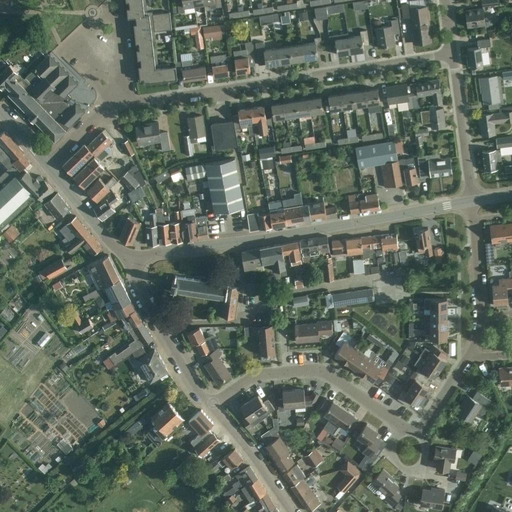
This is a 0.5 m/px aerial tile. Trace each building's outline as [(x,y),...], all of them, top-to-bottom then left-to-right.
[(126,0),(129,0),(130,6),(127,7),(128,17),(133,16),(136,42),(139,42),(140,48),(137,49),(138,59),(141,59),(141,65),(138,65),(140,79),(143,78),(144,82),(167,79),(170,79),(177,78),(176,65),(169,66),(155,68),(151,31),(164,30),(162,13),(144,15),(142,0),(126,0)] [(195,11),(193,0),(176,0),(178,12),(185,11),(185,12),(195,11)] [(204,3),(203,0),(193,0),(195,11),(196,11),(196,9),(200,8),(200,4),(204,3)] [(403,18),(411,17),(414,43),(431,41),(426,6),(410,8),(410,3),(402,5),(403,18)] [(482,8),(465,10),(467,27),(485,24),(482,8)] [(381,27),(375,28),(378,48),(395,45),(393,34),(399,33),(397,19),(389,20),(390,26),(381,27)] [(212,34),(221,32),(219,24),(204,27),(205,37),(212,36),(212,34)] [(203,47),(200,27),(190,28),(191,34),(195,34),(197,48),(203,47)] [(361,35),(348,37),(350,52),(363,50),(363,44),(369,43),(367,29),(360,30),(361,35)] [(350,52),(348,37),(336,39),(335,34),(329,35),(331,49),(337,48),(338,54),(350,52)] [(315,42),(302,44),(305,59),(318,57),(317,51),(323,50),(321,36),(314,37),(315,42)] [(43,40),(33,44),(34,44),(46,56),(46,57),(47,56),(47,55),(43,39),(43,40)] [(468,48),(469,59),(467,59),(468,66),(470,66),(470,68),(483,66),(481,52),(486,51),(486,46),(490,45),(489,39),(477,41),(478,47),(468,48)] [(240,49),(240,51),(233,52),(236,73),(249,71),(247,54),(253,53),(251,41),(245,42),(246,48),(240,49)] [(279,63),(277,48),(265,50),(264,41),(255,43),(259,64),(266,63),(267,65),(279,63)] [(292,61),(289,46),(282,47),(281,43),(276,44),(277,48),(279,63),(292,61)] [(305,59),(302,44),(289,46),(292,61),(305,59)] [(62,98),(76,85),(78,83),(49,54),(48,56),(47,56),(46,57),(36,67),(25,77),(31,83),(29,85),(25,89),(19,83),(11,91),(8,94),(54,141),(66,130),(85,111),(75,101),(69,107),(65,102),(56,102),(56,100),(56,98),(62,98)] [(220,64),(212,65),(214,76),(228,74),(228,70),(232,69),(230,55),(225,56),(219,57),(220,64)] [(197,62),(192,63),(191,59),(181,61),(184,81),(206,77),(204,65),(198,66),(197,62)] [(4,85),(11,91),(19,83),(25,89),(29,85),(9,65),(0,73),(0,86),(1,88),(4,85)] [(481,89),(482,89),(484,103),(500,101),(497,76),(479,78),(481,89)] [(432,92),(432,95),(434,104),(442,102),(439,80),(431,81),(431,82),(416,85),(418,92),(411,93),(413,108),(420,107),(418,95),(432,92)] [(406,83),(386,86),(389,103),(397,102),(398,110),(408,109),(413,108),(411,94),(408,94),(406,83)] [(377,89),(365,90),(367,105),(380,103),(377,89)] [(367,105),(365,90),(353,92),(355,107),(367,105)] [(355,107),(353,92),(341,94),(343,109),(355,107)] [(343,109),(341,94),(329,96),(331,111),(343,109)] [(321,97),(308,99),(310,114),(323,112),(321,97)] [(308,99),(296,101),(298,115),(304,114),(305,118),(311,118),(310,114),(308,99)] [(298,115),(296,101),(284,103),(286,117),(298,115)] [(286,117),(284,103),(272,105),(274,119),(286,117)] [(264,106),(250,108),(254,134),(255,134),(268,132),(264,106)] [(429,109),(420,110),(421,114),(421,119),(422,123),(431,122),(431,128),(445,126),(443,107),(429,109)] [(511,121),(511,107),(499,109),(499,113),(479,115),(479,121),(480,121),(481,135),(495,133),(494,123),(511,121)] [(239,114),(233,115),(235,129),(248,127),(249,135),(255,134),(254,134),(250,108),(238,110),(239,114)] [(190,135),(183,136),(186,155),(193,154),(191,143),(206,140),(202,115),(187,117),(190,135)] [(232,121),(212,124),(215,148),(235,145),(232,121)] [(150,125),(136,127),(138,143),(149,141),(149,143),(160,141),(162,151),(170,150),(167,132),(159,133),(157,122),(149,123),(150,125)] [(415,136),(428,134),(427,128),(414,129),(415,136)] [(23,168),(30,162),(22,154),(24,152),(4,131),(0,134),(0,160),(7,169),(0,175),(0,184),(2,187),(23,168)] [(96,156),(111,141),(102,131),(87,147),(84,144),(62,165),(71,174),(93,153),(96,156)] [(498,147),(511,144),(511,135),(497,138),(498,147)] [(134,153),(127,140),(122,143),(128,156),(134,153)] [(402,184),(401,159),(397,160),(394,140),(355,147),(358,167),(380,163),(385,187),(402,184)] [(260,159),(276,157),(274,147),(259,149),(260,159)] [(501,150),(482,152),(484,170),(497,169),(496,161),(502,161),(501,150)] [(436,155),(418,157),(420,178),(431,177),(452,174),(450,158),(437,160),(436,155)] [(119,177),(132,165),(123,156),(111,168),(119,177)] [(94,157),(74,177),(84,187),(104,167),(94,157)] [(413,157),(401,159),(402,184),(417,182),(413,157)] [(235,158),(185,166),(187,178),(207,175),(214,212),(243,206),(235,158)] [(172,176),(181,173),(178,166),(169,170),(172,176)] [(23,200),(44,180),(39,175),(34,180),(23,168),(2,187),(0,189),(0,229),(27,204),(23,200)] [(120,178),(131,189),(139,182),(134,173),(131,168),(120,178)] [(167,169),(154,177),(158,183),(171,175),(167,169)] [(98,177),(86,189),(97,200),(116,181),(112,177),(105,184),(98,177)] [(41,200),(53,190),(44,180),(23,200),(27,204),(37,196),(41,200)] [(140,186),(127,193),(132,202),(145,194),(140,186)] [(294,198),(283,200),(284,208),(285,210),(287,224),(305,221),(302,205),(301,197),(300,192),(294,193),(294,198)] [(70,208),(57,193),(45,203),(49,208),(48,210),(51,214),(53,213),(56,217),(51,222),(51,223),(70,208)] [(117,198),(114,193),(93,208),(101,219),(114,209),(110,203),(117,198)] [(379,209),(377,193),(365,195),(365,197),(364,197),(364,199),(359,200),(359,201),(348,202),(350,214),(379,209)] [(321,201),(316,201),(319,219),(337,216),(335,206),(325,207),(324,200),(323,201),(323,196),(320,197),(321,201)] [(319,219),(316,201),(308,203),(308,204),(302,205),(305,221),(319,219)] [(284,210),(279,211),(279,208),(269,210),(270,214),(272,227),(287,224),(285,210),(284,210)] [(183,241),(180,210),(175,211),(176,222),(169,223),(171,242),(183,241)] [(196,221),(195,217),(194,217),(193,215),(185,216),(184,210),(180,210),(183,241),(198,239),(198,238),(195,221),(196,221)] [(270,214),(269,210),(269,212),(258,214),(257,212),(247,214),(249,231),(267,228),(272,227),(270,214)] [(42,211),(37,215),(44,223),(49,219),(42,211)] [(171,242),(169,223),(169,215),(162,216),(162,212),(155,213),(157,215),(159,243),(171,242)] [(157,215),(155,213),(149,213),(150,220),(144,221),(146,244),(159,243),(157,215)] [(76,216),(59,229),(70,242),(66,246),(70,252),(82,243),(92,254),(101,247),(87,230),(76,216)] [(208,237),(206,216),(195,217),(196,221),(195,221),(198,238),(208,237)] [(131,244),(140,222),(128,217),(119,239),(131,244)] [(511,222),(490,225),(492,242),(511,239),(511,222)] [(9,223),(1,229),(7,237),(15,231),(9,223)] [(419,252),(425,251),(426,256),(432,255),(428,228),(414,230),(417,247),(418,247),(419,252)] [(398,248),(397,234),(381,235),(383,250),(398,248)] [(381,235),(373,236),(376,251),(378,262),(385,261),(383,250),(381,235)] [(327,236),(299,240),(302,256),(303,263),(309,262),(308,255),(329,252),(327,241),(327,236)] [(376,251),(373,236),(361,237),(362,252),(363,258),(372,257),(372,253),(375,252),(375,251),(376,251)] [(362,252),(361,237),(332,240),(334,255),(337,254),(337,251),(343,250),(344,254),(362,252)] [(297,241),(281,244),(283,253),(289,252),(291,260),(291,265),(301,263),(300,258),(297,241)] [(492,242),(485,243),(487,263),(493,262),(492,242)] [(286,269),(283,253),(281,244),(269,246),(260,248),(262,264),(275,262),(277,271),(282,270),(283,275),(287,275),(285,269),(286,269)] [(260,248),(242,252),(244,267),(245,270),(256,268),(255,265),(262,264),(260,248)] [(119,278),(108,255),(88,264),(99,288),(119,278)] [(43,280),(48,277),(49,278),(67,268),(61,258),(38,271),(43,280)] [(364,272),(363,258),(353,259),(354,273),(364,272)] [(325,281),(333,280),(331,262),(326,263),(323,263),(325,281)] [(376,291),(388,288),(389,292),(399,289),(395,274),(374,279),(376,291)] [(238,284),(236,283),(230,283),(230,285),(229,285),(229,284),(176,277),(176,280),(173,280),(172,287),(174,288),(174,291),(224,299),(222,316),(233,318),(238,286),(238,284)] [(119,279),(119,278),(99,288),(103,286),(114,308),(116,308),(131,301),(119,279)] [(511,291),(511,285),(511,278),(499,279),(499,283),(492,284),(494,305),(508,304),(507,292),(511,291)] [(59,281),(52,285),(55,289),(62,286),(59,281)] [(255,283),(246,284),(247,295),(256,294),(255,283)] [(99,288),(91,292),(93,297),(101,293),(99,288)] [(307,295),(293,297),(294,306),(308,304),(307,295)] [(447,309),(447,298),(424,298),(424,308),(430,308),(430,309),(447,309)] [(119,317),(135,309),(131,301),(116,308),(114,308),(110,308),(107,309),(109,314),(107,315),(111,322),(119,317)] [(123,331),(128,328),(141,320),(135,309),(119,317),(111,322),(106,324),(108,328),(116,324),(115,323),(117,322),(123,331)] [(447,319),(447,309),(430,309),(430,314),(424,314),(424,319),(447,319)] [(77,324),(82,321),(76,311),(71,314),(77,324)] [(92,326),(88,319),(76,325),(80,333),(92,326)] [(447,329),(447,319),(424,319),(430,319),(430,324),(424,324),(424,329),(430,329),(447,329)] [(152,339),(141,320),(128,328),(134,338),(128,341),(131,345),(117,355),(115,353),(109,357),(114,364),(134,350),(141,346),(140,346),(152,339)] [(316,323),(295,324),(296,342),(318,340),(318,335),(332,333),(331,320),(316,321),(316,323)] [(251,326),(252,335),(259,335),(261,361),(270,360),(269,354),(275,354),(272,324),(251,326)] [(39,344),(49,332),(43,327),(33,339),(39,344)] [(199,328),(187,333),(193,344),(204,339),(199,328)] [(447,339),(447,329),(430,329),(430,334),(425,334),(425,339),(447,339)] [(334,355),(344,361),(354,347),(348,343),(352,337),(343,331),(335,343),(340,346),(334,355)] [(211,338),(196,345),(201,356),(216,349),(211,338)] [(448,354),(433,345),(427,353),(423,351),(420,356),(440,369),(446,360),(445,359),(448,354)] [(146,355),(141,346),(134,350),(134,351),(131,352),(150,383),(167,373),(164,367),(164,366),(158,356),(157,356),(154,350),(146,355)] [(353,368),(363,353),(354,347),(344,361),(353,368)] [(208,363),(205,365),(218,384),(230,375),(218,356),(221,354),(217,349),(205,357),(208,363)] [(363,374),(373,359),(376,354),(372,351),(368,356),(363,353),(353,368),(363,374)] [(403,355),(400,360),(406,364),(409,359),(403,355)] [(373,359),(363,374),(372,381),(376,376),(381,379),(393,361),(388,357),(385,362),(375,356),(373,359)] [(440,369),(420,356),(415,364),(419,366),(415,372),(417,373),(430,382),(433,377),(434,378),(440,369)] [(482,358),(477,360),(481,370),(486,368),(482,358)] [(511,366),(499,367),(500,385),(511,384),(511,366)] [(392,368),(388,373),(393,377),(396,373),(396,370),(392,368)] [(427,386),(430,382),(417,373),(414,377),(410,375),(405,384),(410,388),(422,396),(428,387),(427,386)] [(384,381),(381,387),(385,390),(389,385),(384,381)] [(416,405),(422,396),(410,388),(406,392),(403,390),(400,394),(397,399),(409,407),(412,402),(416,405)] [(294,406),(293,389),(282,390),(283,398),(277,399),(278,411),(284,410),(284,407),(294,406)] [(303,389),(293,389),(294,406),(313,405),(318,394),(313,391),(311,396),(304,396),(303,389)] [(463,402),(457,412),(471,421),(477,412),(482,414),(491,400),(477,391),(472,398),(467,395),(462,402),(463,402)] [(35,409),(41,403),(33,395),(27,401),(35,409)] [(258,395),(249,401),(258,415),(261,418),(265,415),(274,409),(268,399),(263,402),(258,395)] [(328,431),(344,408),(333,400),(332,402),(326,398),(318,410),(330,418),(323,427),(328,431)] [(157,445),(164,438),(163,437),(183,418),(167,401),(151,416),(157,423),(146,433),(157,445)] [(261,419),(258,415),(249,401),(240,407),(245,414),(240,417),(249,431),(254,427),(253,425),(261,419)] [(354,415),(344,408),(328,431),(332,434),(339,424),(351,432),(359,420),(353,417),(354,415)] [(201,409),(188,420),(200,433),(190,442),(195,449),(194,450),(200,457),(219,440),(213,433),(212,434),(207,428),(213,423),(201,409)] [(357,437),(363,441),(357,448),(369,456),(381,440),(374,435),(377,431),(366,423),(357,437)] [(179,425),(173,430),(179,436),(184,431),(179,425)] [(23,434),(26,439),(36,431),(32,426),(23,434)] [(289,450),(279,436),(276,431),(263,440),(267,444),(264,446),(280,471),(294,462),(287,451),(289,450)] [(341,447),(333,441),(330,446),(338,451),(341,447)] [(68,444),(63,450),(66,453),(71,448),(68,444)] [(456,449),(436,446),(434,458),(438,459),(438,462),(437,462),(436,469),(449,471),(450,461),(454,462),(456,449)] [(243,458),(235,448),(217,461),(221,466),(226,462),(231,468),(243,458)] [(304,456),(312,467),(320,461),(312,451),(304,456)] [(43,455),(37,464),(44,469),(50,460),(43,455)] [(214,461),(205,469),(209,475),(219,466),(214,461)] [(282,474),(291,486),(305,476),(297,464),(282,474)] [(257,478),(249,466),(238,472),(238,473),(235,475),(239,480),(237,481),(234,484),(238,489),(241,488),(257,478)] [(371,481),(388,497),(385,500),(391,505),(400,496),(394,490),(398,486),(388,477),(390,475),(383,469),(371,481)] [(457,471),(456,478),(466,480),(467,473),(457,471)] [(218,479),(222,483),(230,477),(227,473),(218,479)] [(320,503),(303,478),(305,476),(291,486),(308,511),(320,503)] [(344,492),(353,482),(346,476),(337,486),(344,492)] [(266,492),(257,478),(241,488),(249,502),(254,499),(266,492)] [(436,491),(422,489),(420,505),(441,507),(443,489),(436,488),(436,491)] [(266,511),(275,507),(266,492),(254,499),(263,511),(266,511)] [(364,511),(371,511),(373,505),(366,503),(364,511)]
